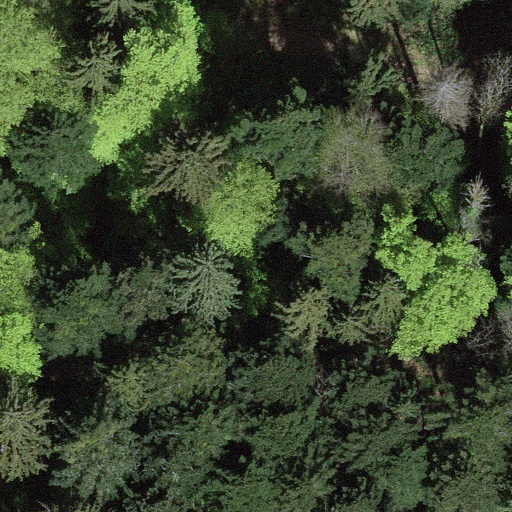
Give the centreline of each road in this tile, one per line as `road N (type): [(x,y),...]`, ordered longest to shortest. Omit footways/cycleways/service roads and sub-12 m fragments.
road 1 (track): [(511,395),(418,401),(195,353),(0,372)]
road 2 (track): [(140,0),(511,101)]
